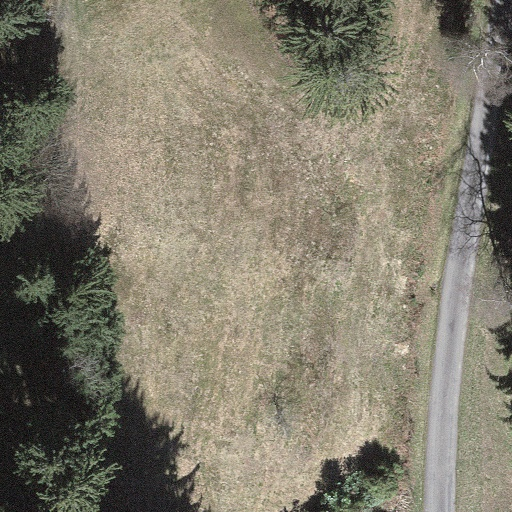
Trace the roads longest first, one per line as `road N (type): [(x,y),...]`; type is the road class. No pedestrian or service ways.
road 1 (unclassified): [(439,511),(456,311),(508,0)]
road 2 (track): [(0,228),(65,95),(62,0)]
